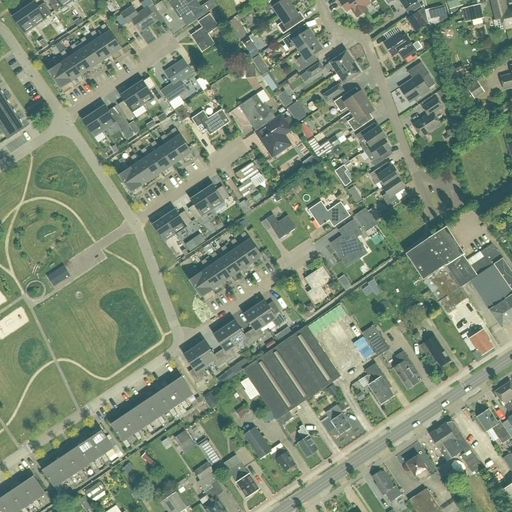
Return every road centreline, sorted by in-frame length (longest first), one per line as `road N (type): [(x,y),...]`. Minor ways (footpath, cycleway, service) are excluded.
road 1 (secondary): [(281,511),(511,357)]
road 2 (residential): [(0,470),(169,353),(178,337)]
road 3 (residential): [(415,174),(364,43),(328,25),(318,0)]
road 4 (residential): [(178,337),(314,251)]
road 5 (residential): [(63,117),(170,43)]
road 6 (residential): [(134,222),(237,144)]
road 7 (residential): [(134,222),(178,337)]
road 8 (residential): [(66,123),(134,222)]
